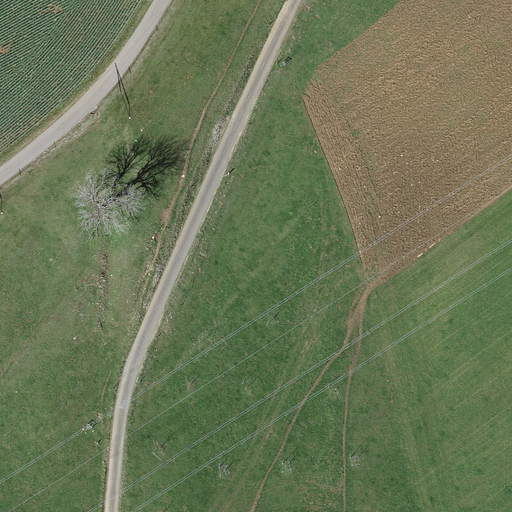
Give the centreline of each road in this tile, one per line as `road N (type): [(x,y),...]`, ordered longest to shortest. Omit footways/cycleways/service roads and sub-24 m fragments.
road 1 (track): [(293,0),(132,363),(110,511)]
road 2 (unclassified): [(169,0),(87,110),(0,179)]
